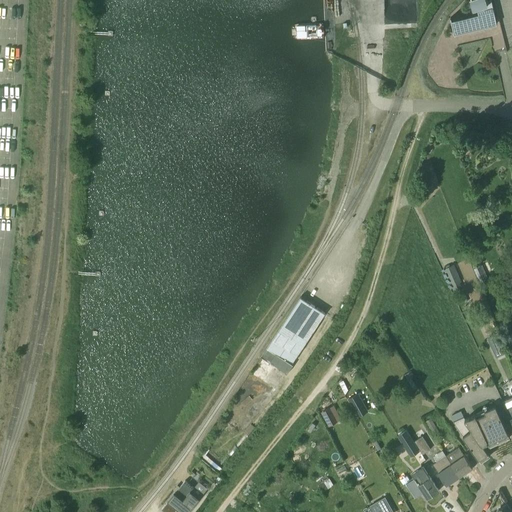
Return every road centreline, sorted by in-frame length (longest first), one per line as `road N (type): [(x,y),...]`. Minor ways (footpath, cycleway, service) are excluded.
road 1 (track): [(221,511),(348,352),(369,311),(421,106)]
road 2 (unclassified): [(355,222),(407,106)]
